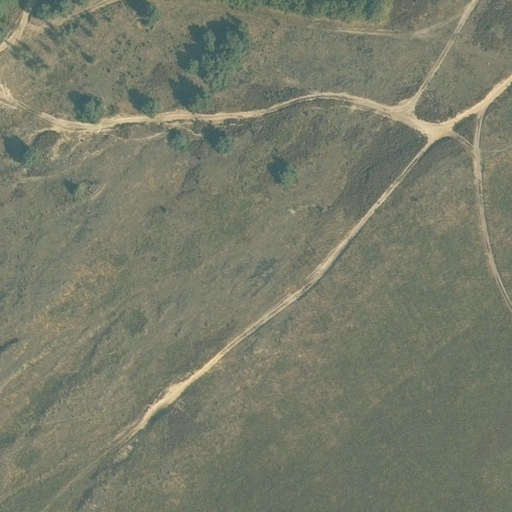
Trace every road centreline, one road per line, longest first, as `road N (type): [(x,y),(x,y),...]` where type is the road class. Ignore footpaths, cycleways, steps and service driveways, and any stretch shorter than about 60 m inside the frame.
road 1 (track): [(511,81),(445,132),(298,292),(52,511)]
road 2 (track): [(475,148),(340,95),(261,111),(97,124),(56,123),(0,93)]
road 3 (track): [(141,0),(344,34),(430,29),(467,15)]
road 4 (track): [(213,363),(262,358),(364,325),(418,293),(496,280)]
road 5 (track): [(481,109),(475,148),(486,245),(511,311)]
road 6 (track): [(476,0),(402,115)]
